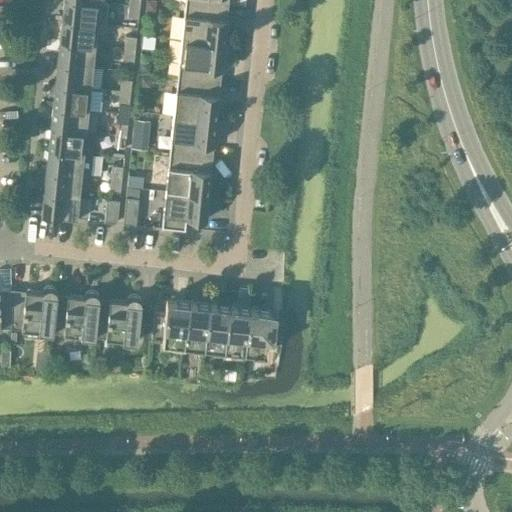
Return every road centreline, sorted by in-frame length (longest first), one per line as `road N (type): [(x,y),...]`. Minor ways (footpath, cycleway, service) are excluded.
road 1 (residential): [(0,250),(229,264),(237,251),(263,0)]
road 2 (secondary): [(427,0),(449,111),(482,189)]
